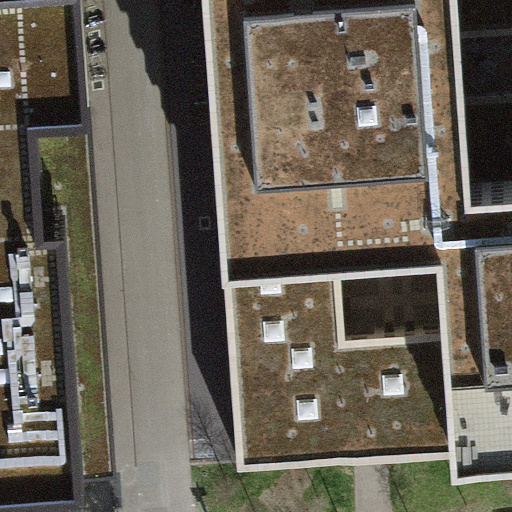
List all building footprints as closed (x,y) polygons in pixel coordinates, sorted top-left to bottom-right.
[(63,209),(45,205),(37,97),(92,93),(84,0),(0,0),(0,467),(81,462),(63,209)] [(436,181),(472,179),(466,93),(461,24),(459,0),(204,0),(216,166),(223,254),(340,246),(440,239),(436,181)] [(511,20),(511,0),(459,0),(461,24),(511,20)] [(472,179),(511,176),(511,90),(466,93),(472,179)] [(511,176),(472,179),(436,181),(440,239),(445,312),(446,322),(361,329),(346,330),(340,246),(223,254),(240,458),(368,448),(453,441),(511,437),(511,176)]
